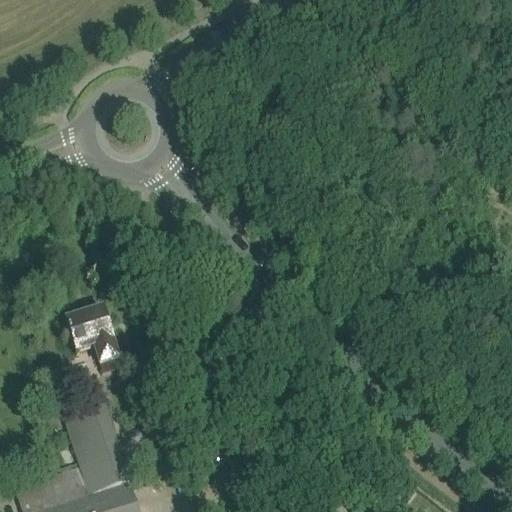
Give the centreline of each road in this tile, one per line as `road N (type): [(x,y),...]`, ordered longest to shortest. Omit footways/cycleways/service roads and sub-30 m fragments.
road 1 (tertiary): [(511,499),(384,393),(283,294)]
road 2 (residential): [(234,511),(198,390),(221,341),(283,294)]
